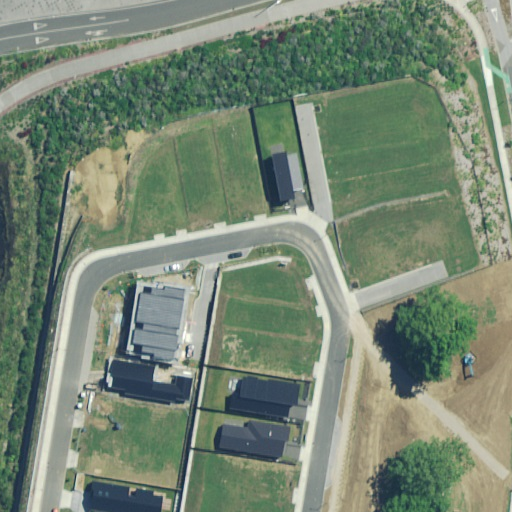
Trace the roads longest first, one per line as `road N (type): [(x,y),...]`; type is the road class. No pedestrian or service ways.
road 1 (residential): [(49,511),(92,278),(119,264),(213,245)]
road 2 (primary): [(215,0),(0,40)]
road 3 (residential): [(337,307),(340,334),(311,511)]
road 4 (residential): [(305,239),(322,212),(302,105)]
